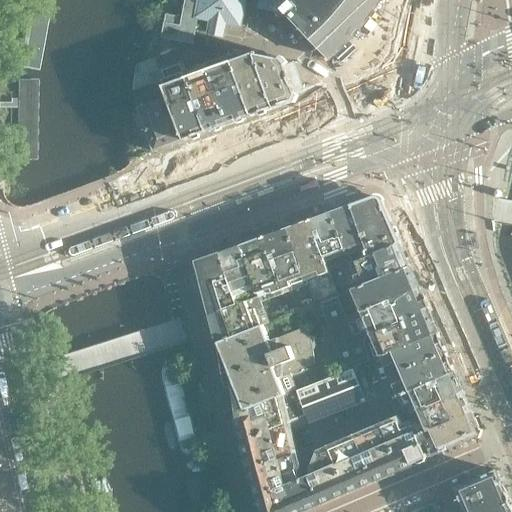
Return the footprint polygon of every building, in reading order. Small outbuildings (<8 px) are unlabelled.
[(239,24),(243,0),(184,0),(182,18),(166,15),(162,38),(193,44),(198,17),(212,19),(210,32),(223,34),(226,22),(239,24)] [(295,0),(292,3),(291,1),(284,0),(252,0),(251,8),(284,15),(286,13),(329,60),(341,48),(350,39),(356,33),(364,23),(369,17),(374,10),(378,4),(380,0),(295,0)] [(34,58),(40,23),(40,21),(39,19),(38,19),(36,17),(34,17),(32,16),(29,17),(28,17),(27,19),(26,20),(20,55),(20,57),(20,59),(20,61),(21,62),(22,64),(22,65),(25,68),(28,66),(29,65),(30,64),(31,63),(33,61),(33,60),(34,58)] [(275,108),(255,55),(255,54),(253,54),(228,50),(230,56),(233,62),(252,116),(275,108)] [(304,91),(293,62),(286,65),(285,64),(281,60),(255,55),(275,108),(293,102),(296,94),(304,91)] [(252,116),(233,62),(230,56),(210,64),(212,70),(210,70),(230,124),(252,116)] [(188,79),(186,72),(182,61),(159,69),(169,98),(185,141),(208,132),(188,79)] [(230,124),(210,70),(212,70),(210,64),(186,72),(188,79),(208,132),(230,124)] [(185,141),(169,98),(160,101),(154,84),(133,91),(139,108),(139,109),(155,152),(185,141)] [(29,188),(32,183),(33,181),(34,178),(34,175),(35,172),(35,168),(33,99),(32,96),(31,93),(30,92),(27,90),(24,90),(22,90),(19,92),(18,94),(17,96),(17,100),(19,168),(19,172),(20,175),(21,178),(22,181),(23,184),(24,185),(26,188),(28,190),(29,188)] [(401,244),(382,200),(382,199),(381,198),(379,197),(378,197),(376,197),(375,197),(352,205),(352,206),(365,243),(370,256),(401,244)] [(365,243),(352,206),(331,213),(345,251),(365,243)] [(345,251),(331,213),(310,221),(324,258),(345,251)] [(329,272),(324,258),(310,221),(287,230),(304,277),(318,271),(320,276),(329,272)] [(304,277),(287,230),(264,238),(283,289),(291,286),(290,282),(304,277)] [(283,289),(264,238),(240,247),(254,284),(258,294),(272,288),(274,293),(283,289)] [(411,267),(401,244),(370,256),(355,261),(361,275),(355,277),(360,289),(411,267)] [(254,284),(240,247),(220,254),(234,292),(254,284)] [(238,305),(234,292),(220,254),(197,262),(211,314),(238,305)] [(363,313),(420,289),(411,267),(360,289),(354,291),(363,313)] [(372,335),(430,312),(420,289),(363,313),(347,320),(338,298),(315,306),(345,371),(351,368),(365,363),(356,342),(372,335)] [(269,324),(259,297),(238,305),(211,314),(218,343),(263,326),(269,324)] [(381,356),(439,334),(430,312),(372,335),(381,356)] [(282,376),(308,366),(309,347),(296,334),(269,343),(263,326),(218,343),(225,386),(232,389),(236,413),(288,393),(282,376)] [(447,352),(439,334),(381,356),(386,367),(398,362),(401,370),(447,352)] [(400,396),(455,371),(447,352),(401,370),(405,379),(393,384),(399,396),(400,396)] [(288,431),(364,401),(351,368),(345,371),(288,393),(236,413),(244,441),(286,424),(288,431)] [(411,415),(464,392),(455,371),(400,396),(404,406),(406,405),(411,415)] [(173,380),(174,386),(175,393),(192,459),(206,456),(188,389),(186,383),(183,378),(182,376),(180,374),(179,372),(177,372),(176,372),(175,373),(174,376),(173,378),(173,380)] [(418,435),(472,412),(464,392),(411,415),(415,425),(413,425),(418,435)] [(477,436),(479,429),(472,412),(418,435),(422,445),(427,443),(432,455),(459,444),(477,436)] [(422,445),(418,435),(413,425),(413,423),(412,423),(409,422),(408,421),(404,423),(402,419),(382,427),(400,469),(427,457),(422,445)] [(293,451),(290,439),(288,431),(286,424),(244,441),(251,469),(293,451)] [(400,469),(382,427),(356,438),(374,480),(400,469)] [(374,480),(356,438),(330,450),(348,491),(374,480)] [(348,491),(330,450),(316,456),(310,470),(312,474),(308,475),(320,503),(348,491)] [(300,479),(293,451),(251,469),(258,496),(300,479)] [(506,492),(497,471),(457,488),(465,509),(506,492)] [(193,511),(214,511),(205,474),(185,479),(193,511)] [(299,511),(320,503),(308,475),(300,479),(258,496),(262,511),(299,511)] [(511,511),(511,504),(506,492),(465,509),(466,511),(511,511)]
